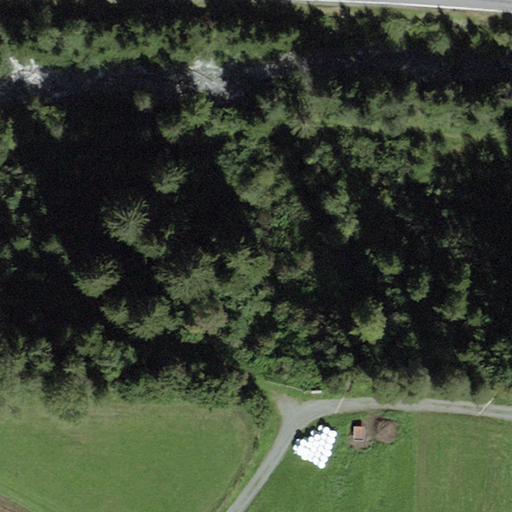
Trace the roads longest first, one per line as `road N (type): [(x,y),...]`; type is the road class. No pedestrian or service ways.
road 1 (track): [(289,426),(335,397),(511,410)]
road 2 (track): [(219,511),(289,426),(292,390)]
